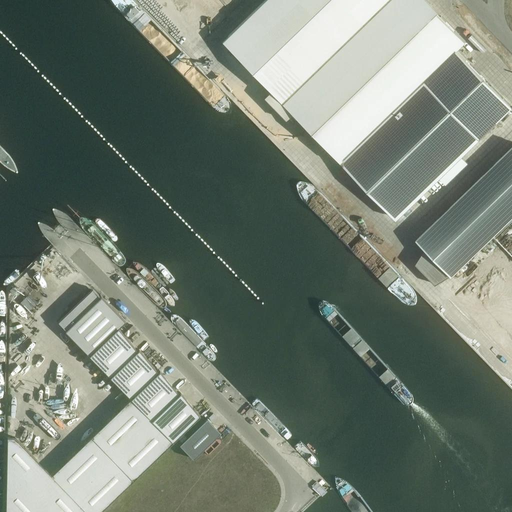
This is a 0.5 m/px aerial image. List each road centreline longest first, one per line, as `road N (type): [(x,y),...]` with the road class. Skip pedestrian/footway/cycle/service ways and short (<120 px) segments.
road 1 (unclassified): [(282,511),(296,481),(59,230)]
road 2 (unknown): [(97,270),(71,286),(49,334),(53,357),(90,400)]
